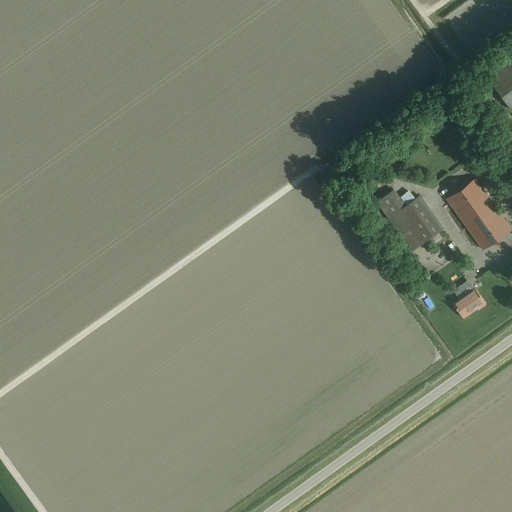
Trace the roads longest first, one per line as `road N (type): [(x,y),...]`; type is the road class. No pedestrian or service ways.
road 1 (unknown): [(338,180),(319,172),(0,400)]
road 2 (unclassified): [(270,511),(511,339)]
